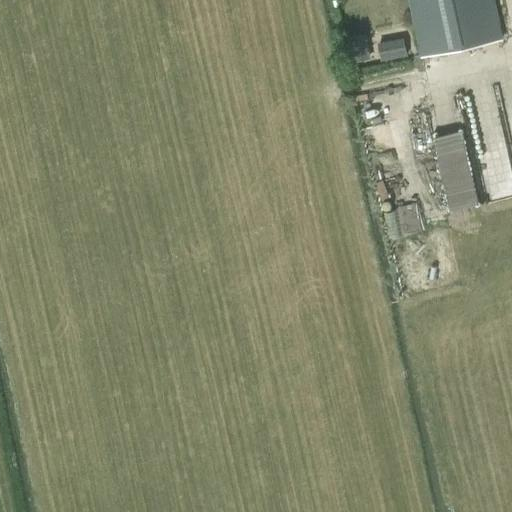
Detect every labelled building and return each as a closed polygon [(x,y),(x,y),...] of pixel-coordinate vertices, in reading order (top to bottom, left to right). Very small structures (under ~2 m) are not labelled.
[(410,0),(423,57),(502,40),(493,0),(410,0)] [(371,58),(366,34),(346,38),(351,62),(371,58)] [(377,43),(381,61),(407,56),(404,38),(377,43)] [(491,202),(511,197),(511,107),(502,110),(511,152),(511,153),(481,161),(491,202)] [(402,204),(404,232),(423,231),(421,203),(402,204)]
